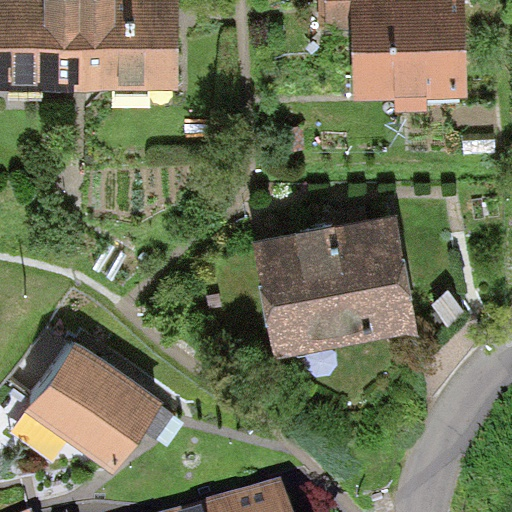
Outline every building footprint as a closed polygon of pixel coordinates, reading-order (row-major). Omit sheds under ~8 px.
[(176,0),(0,0),(0,65),(176,67),(176,0)] [(327,0),(329,24),(352,23),(354,83),(385,81),(386,99),(438,97),(437,81),(472,79),(468,0),(327,0)] [(414,312),(393,198),(257,222),(278,336),(414,312)] [(146,401),(160,382),(73,322),(28,387),(114,447),(146,401)] [(290,511),(282,482),(232,497),(180,511),(290,511)]
